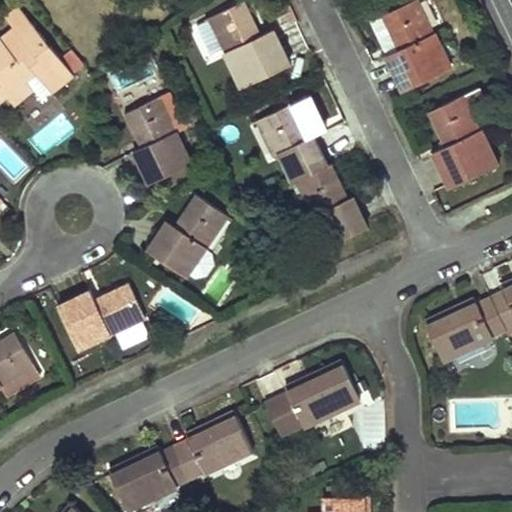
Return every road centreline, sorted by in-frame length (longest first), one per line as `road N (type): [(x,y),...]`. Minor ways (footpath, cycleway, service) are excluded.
road 1 (residential): [(0,486),(78,435),(371,296)]
road 2 (residential): [(317,0),(441,263)]
road 3 (residential): [(371,296),(404,391),(408,511)]
road 4 (residential): [(46,263),(99,236),(109,204),(100,185),(80,176),(45,192),(39,216)]
